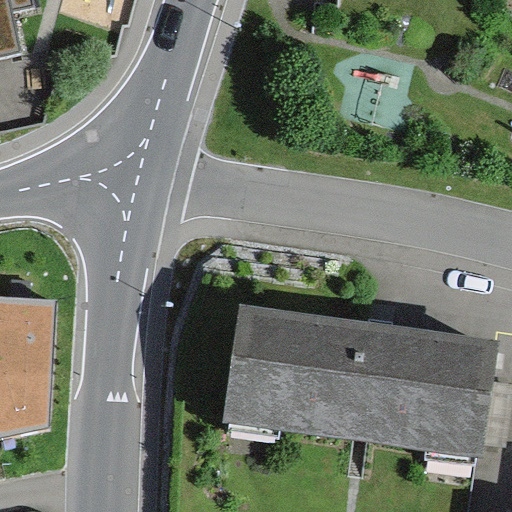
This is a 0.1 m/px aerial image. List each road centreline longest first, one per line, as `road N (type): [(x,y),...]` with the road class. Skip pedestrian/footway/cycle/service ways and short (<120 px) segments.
road 1 (residential): [(511,243),(134,175)]
road 2 (unclassified): [(99,511),(134,175)]
road 3 (unclassified): [(134,175),(184,0)]
road 4 (residential): [(134,175),(0,193)]
